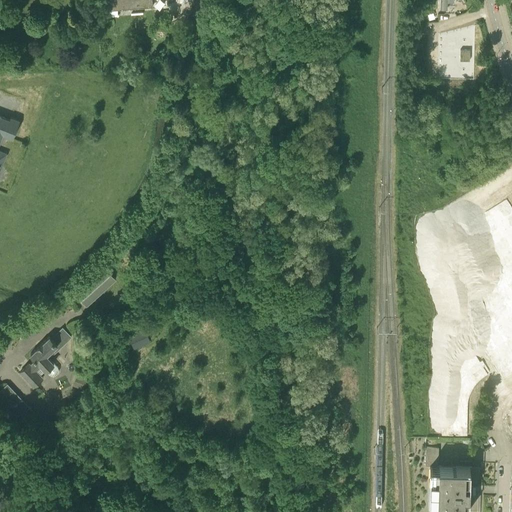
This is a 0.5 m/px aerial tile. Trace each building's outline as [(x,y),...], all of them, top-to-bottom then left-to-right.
[(103,0),(104,10),(106,10),(106,9),(151,5),(151,6),(153,6),(152,4),(151,0),(103,0)] [(453,0),(437,0),(436,10),(453,12),(453,0)] [(0,172),(7,153),(0,149),(0,143),(3,136),(12,140),(20,120),(10,116),(9,120),(0,116),(0,172)] [(35,359),(32,363),(31,364),(29,362),(19,372),(33,387),(44,377),(37,370),(41,366),(46,371),(46,370),(49,374),(50,374),(51,375),(52,375),(53,375),(54,375),(55,375),(56,374),(57,374),(57,373),(58,372),(58,371),(59,370),(59,369),(58,368),(58,367),(58,366),(54,363),(55,362),(50,357),(72,337),(62,327),(51,337),(49,335),(29,354),(35,359)] [(128,335),(134,348),(150,341),(145,328),(128,335)] [(89,378),(80,375),(76,386),(85,390),(89,378)] [(30,418),(32,416),(35,413),(7,383),(0,389),(0,398),(19,418),(24,413),(30,418)] [(65,401),(56,404),(59,411),(67,408),(65,401)] [(425,466),(429,467),(428,510),(468,511),(469,494),(472,494),(472,485),(469,485),(470,467),(438,466),(438,447),(426,446),(425,466)]
